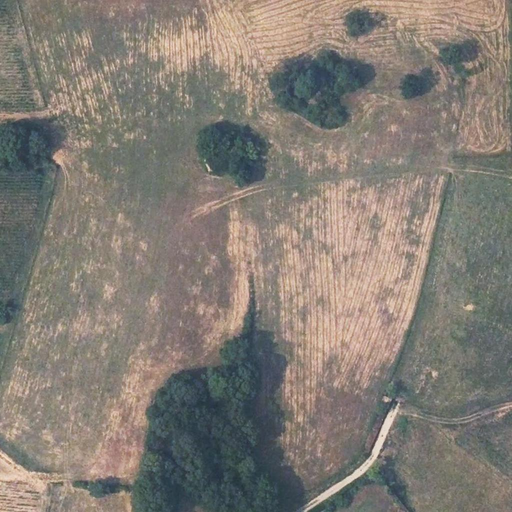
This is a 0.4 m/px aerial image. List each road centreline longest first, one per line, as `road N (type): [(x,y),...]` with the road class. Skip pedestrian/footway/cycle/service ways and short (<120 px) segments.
road 1 (track): [(41,511),(37,479),(84,464),(165,258),(206,209),(259,188),(340,174),(452,165),(511,174)]
road 2 (track): [(303,511),(366,467),(398,410),(474,418),(511,409)]
